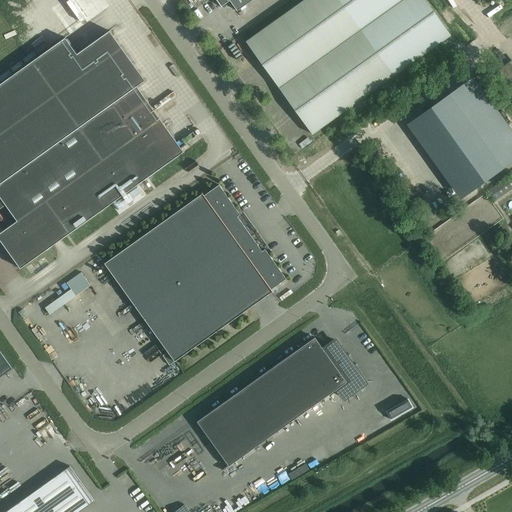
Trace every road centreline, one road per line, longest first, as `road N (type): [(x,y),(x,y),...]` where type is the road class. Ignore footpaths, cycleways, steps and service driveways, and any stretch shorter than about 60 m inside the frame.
road 1 (unclassified): [(337,270),(328,290),(114,443),(78,427),(0,319)]
road 2 (unclassified): [(337,270),(153,0)]
